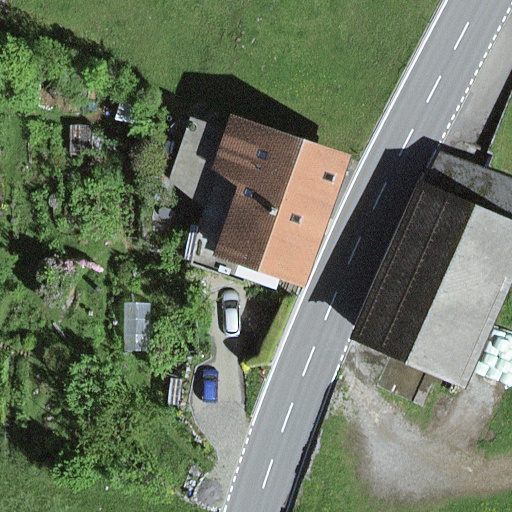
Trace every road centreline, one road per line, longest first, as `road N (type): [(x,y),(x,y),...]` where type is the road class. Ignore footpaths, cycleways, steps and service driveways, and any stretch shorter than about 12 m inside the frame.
road 1 (primary): [(483,0),(370,217),(258,511)]
road 2 (track): [(459,469),(395,450),(375,424),(352,360),(321,336)]
